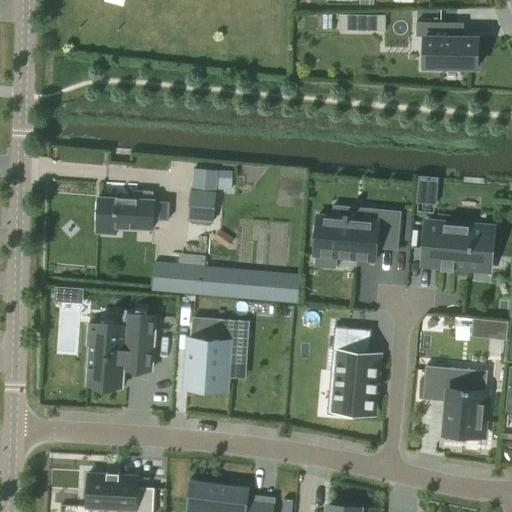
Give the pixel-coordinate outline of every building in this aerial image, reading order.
[(369,15),(369,31),(385,31),(385,15),(369,15)] [(477,37),(463,36),(464,22),(456,22),(416,21),(416,36),(425,36),(424,67),(477,68),(477,37)] [(189,185),(230,186),(230,170),(189,169),(189,185)] [(437,177),(418,176),(418,183),(418,185),(437,186),(437,182),(437,177)] [(117,224),(153,226),(153,220),(155,201),(155,189),(143,188),(143,196),(100,194),(98,230),(117,231),(117,224)] [(189,188),(187,218),(211,220),(213,190),(203,189),(191,188),(189,188)] [(314,254),(375,260),(376,247),(397,249),(401,211),(378,209),(377,215),(371,214),(370,219),(318,215),(314,254)] [(486,256),(489,226),(427,221),(423,260),(442,261),(441,269),(442,269),(443,266),(452,267),(452,270),(454,270),(454,262),(469,264),(470,254),(486,256)] [(213,239),(227,248),(233,239),(219,229),(213,239)] [(298,299),(300,271),(154,260),(152,287),(298,299)] [(64,294),(64,290),(64,287),(56,286),(55,289),(55,293),(55,301),(63,302),(64,294)] [(89,344),(86,384),(122,386),(124,367),(126,368),(150,369),(152,369),(152,367),(153,357),(156,316),(127,314),(126,326),(88,323),(87,344),(89,344)] [(507,320),(450,314),(448,332),(505,338),(507,320)] [(187,382),(225,385),(226,374),(245,376),(249,321),(194,317),(193,336),(190,336),(187,382)] [(336,327),(332,372),(346,373),(343,411),(375,414),(380,355),(370,354),(347,352),(348,328),(336,327)] [(425,365),(424,378),(448,380),(447,401),(444,430),(460,431),(460,434),(484,436),(487,393),(485,393),(469,391),(469,388),(468,388),(469,369),(425,365)] [(152,511),(154,488),(136,487),(137,476),(119,475),(119,473),(118,473),(118,476),(113,475),(108,475),(108,472),(107,472),(106,475),(88,474),(87,505),(87,506),(134,509),(133,511),(152,511)] [(272,511),(274,504),(275,497),(274,497),(273,503),(247,499),(248,494),(249,488),(250,489),(250,487),(232,485),(226,484),(189,479),(189,481),(190,481),(187,504),(191,504),(189,511),(272,511)]
